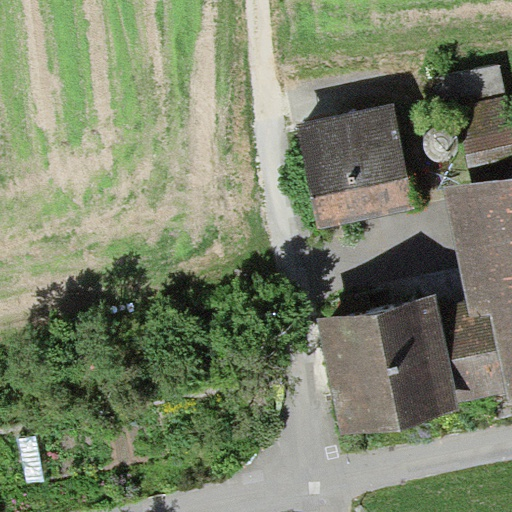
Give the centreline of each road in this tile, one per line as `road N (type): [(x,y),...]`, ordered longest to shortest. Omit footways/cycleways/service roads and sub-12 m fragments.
road 1 (track): [(257,0),(319,480)]
road 2 (residential): [(172,511),(511,442)]
